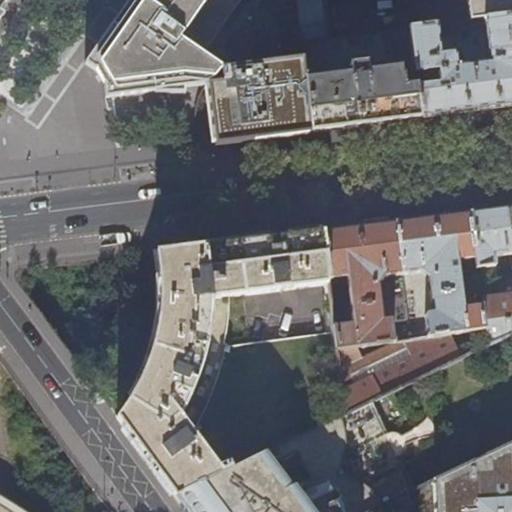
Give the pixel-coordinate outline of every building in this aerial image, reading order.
[(129,0),(127,4),(84,64),(95,71),(96,70),(105,85),(106,99),(112,98),(142,95),(182,90),(207,87),(221,71),(222,70),(223,69),(188,45),(193,37),(185,32),(207,0),(129,0)] [(416,87),(414,75),(408,30),(408,29),(326,40),(321,0),(295,0),(302,61),(310,133),(361,126),(420,119),(416,87)] [(511,0),(404,0),(408,29),(408,30),(436,26),(483,20),(511,16),(511,7),(511,0)] [(511,16),(483,20),(489,63),(462,66),(460,52),(440,54),(436,26),(408,30),(414,75),(436,72),(437,84),(416,87),(420,119),(473,112),(511,107),(511,58),(510,57),(508,30),(511,29),(511,16)] [(302,61),(222,71),(223,84),(209,86),(210,88),(217,145),(260,139),(310,133),(302,61)] [(511,208),(501,210),(469,214),(475,258),(477,279),(496,276),(495,264),(494,264),(493,256),(511,253),(511,208)] [(475,258),(469,214),(442,217),(394,223),(402,274),(421,272),(428,278),(433,313),(425,315),(427,328),(410,331),(411,340),(450,334),(484,329),(481,306),(463,308),(457,261),(475,258)] [(320,233),(327,280),(346,278),(353,324),(333,327),(334,334),(345,415),(372,403),(487,348),(486,340),(459,351),(450,334),(411,340),(410,331),(393,333),(391,320),(384,321),(379,285),(385,276),(402,274),(394,223),(331,231),(320,233)] [(327,280),(320,233),(312,234),(296,236),(215,246),(165,252),(156,254),(158,265),(159,274),(161,292),(162,300),(161,316),(160,328),(158,337),(155,349),(148,370),(144,380),(139,389),(133,398),(127,407),(121,414),(116,419),(174,497),(345,415),(334,334),(228,347),(225,344),(228,322),(228,311),(229,297),(327,285),(327,280)] [(511,335),(511,295),(480,299),(481,306),(484,329),(486,340),(487,348),(511,335)] [(415,490),(401,462),(403,458),(405,454),(406,450),(399,433),(394,432),(386,431),(372,403),(345,415),(174,497),(183,509),(185,511),(370,511),(382,507),(408,494),(415,490)] [(511,511),(511,442),(434,481),(435,511),(511,511)] [(414,511),(416,511),(408,494),(382,507),(384,511),(414,511)]
